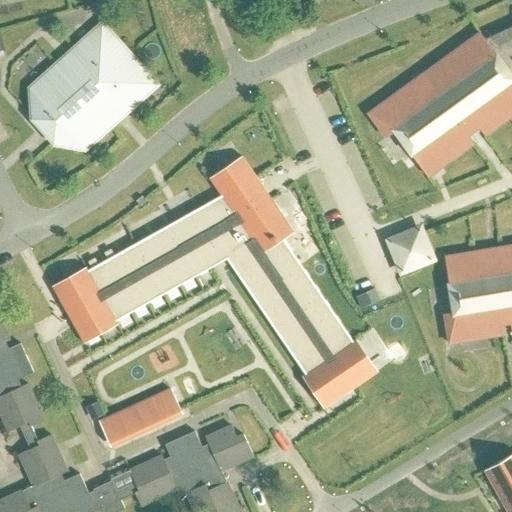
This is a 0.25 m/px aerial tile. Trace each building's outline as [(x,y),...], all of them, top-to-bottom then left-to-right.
[(296,0),(294,7),(306,12),(310,0),(296,0)] [(370,113),(368,114),(386,138),(397,130),(413,151),(411,153),(428,177),(430,176),(428,173),(437,166),(439,169),(452,160),(450,157),(459,150),(461,153),(474,144),(463,129),(472,123),(483,137),(485,136),(483,133),(494,125),(496,128),(509,118),(507,116),(511,111),(511,26),(484,39),(480,33),(468,42),(470,45),(460,51),(458,49),(446,58),(448,61),(438,67),(436,65),(424,74),(426,77),(416,83),(414,81),(402,90),(404,93),(394,99),(392,97),(380,106),(382,109),(372,115),(370,113)] [(32,120),(40,129),(44,125),(50,132),(46,135),(54,144),(83,150),(84,149),(80,144),(88,137),(92,142),(147,93),(142,88),(151,80),(107,30),(98,38),(93,33),(39,82),(43,87),(35,94),(31,89),(30,90),(32,120)] [(410,157),(403,162),(408,169),(415,164),(410,157)] [(282,236),(292,229),(244,159),(212,181),(221,196),(54,290),(82,340),(227,259),(327,406),(375,374),(282,236)] [(401,270),(402,271),(432,259),(420,229),(390,241),(390,243),(396,240),(407,268),(401,270)] [(447,257),(445,257),(450,287),(452,286),(457,312),(444,314),(449,344),(451,344),(451,340),(462,338),(463,342),(478,339),(478,336),(489,334),(490,337),(505,335),(502,317),(510,315),(511,330),(511,249),(501,251),(501,248),(486,250),(486,254),(474,256),(474,252),(458,255),(459,258),(448,260),(447,257)] [(380,300),(375,289),(356,297),(361,309),(380,300)] [(30,449),(19,454),(33,486),(0,501),(0,511),(94,511),(102,509),(103,511),(118,511),(125,509),(121,500),(135,494),(141,506),(177,490),(180,497),(186,494),(194,511),(240,511),(222,471),(253,457),(243,435),(237,438),(232,426),(205,438),(209,446),(203,449),(195,432),(165,445),(171,459),(165,462),(162,456),(129,471),(135,483),(116,491),(112,481),(93,489),(95,493),(89,495),(80,474),(62,482),(59,475),(67,472),(51,435),(38,441),(31,426),(44,420),(28,384),(19,388),(16,381),(34,373),(20,344),(7,350),(4,343),(9,341),(0,319),(0,412),(9,432),(20,427),(22,431),(26,429),(32,443),(29,445),(30,449)] [(116,334),(125,356),(142,349),(133,327),(116,334)] [(112,447),(182,415),(170,389),(100,421),(112,447)] [(102,416),(97,404),(89,407),(95,419),(102,416)] [(511,480),(511,454),(484,470),(495,490),(511,480)] [(506,509),(511,505),(511,480),(495,490),(506,509)]
